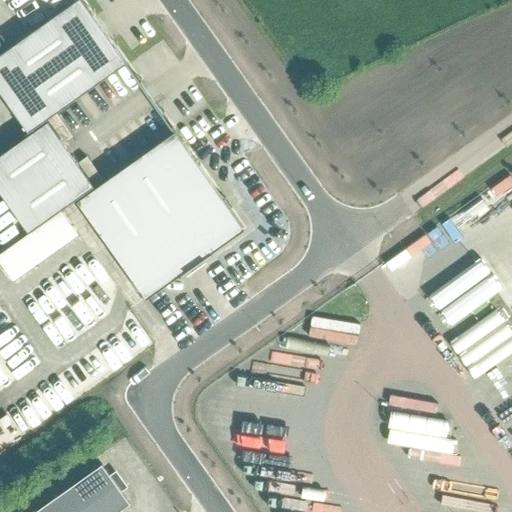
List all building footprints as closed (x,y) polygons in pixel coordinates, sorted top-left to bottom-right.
[(125,61),(81,0),(72,0),(0,51),(0,92),(27,130),(125,61)] [(92,184),(46,119),(0,152),(0,191),(27,230),(92,184)] [(174,130),(76,199),(145,297),(244,228),(174,130)] [(93,271),(108,260),(102,252),(87,263),(93,271)] [(511,346),(465,377),(504,438),(511,432),(511,346)] [(101,462),(35,509),(37,511),(114,511),(129,502),(101,462)]
